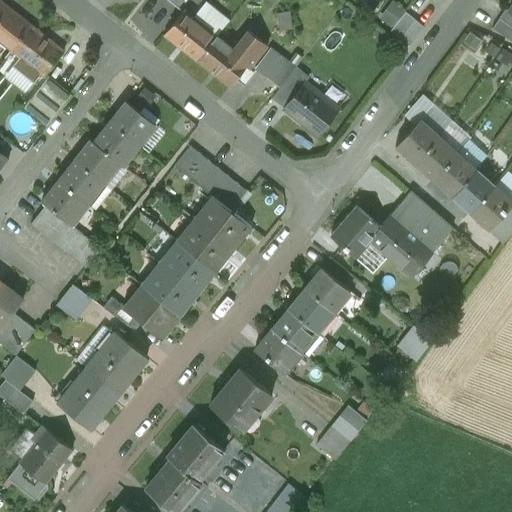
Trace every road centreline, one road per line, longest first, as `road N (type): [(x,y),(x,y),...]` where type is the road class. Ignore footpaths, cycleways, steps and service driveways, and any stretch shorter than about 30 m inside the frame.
road 1 (residential): [(69,511),(318,201)]
road 2 (residential): [(318,201),(125,45)]
road 3 (residential): [(318,201),(463,0)]
road 4 (residential): [(125,45),(0,204)]
